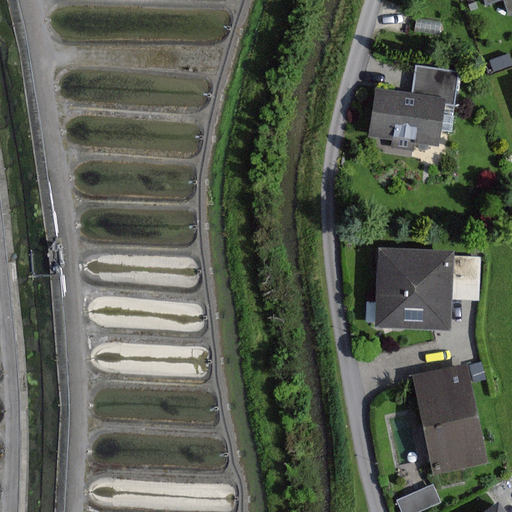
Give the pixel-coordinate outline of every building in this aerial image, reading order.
[(511,54),(496,60),(500,70),(511,65),(511,54)] [(418,97),(449,100),(449,105),(459,106),(464,71),(422,66),(420,80),(418,97)] [(417,144),(417,138),(444,141),(449,105),(449,100),(418,97),(384,92),(378,133),(401,136),(401,142),(417,144)] [(453,253),(387,253),(386,327),(453,327),(453,253)] [(467,361),(422,372),(445,462),(489,451),(467,361)] [(402,501),(407,511),(423,511),(445,502),(437,485),(402,501)] [(506,511),(497,500),(480,511),(506,511)]
